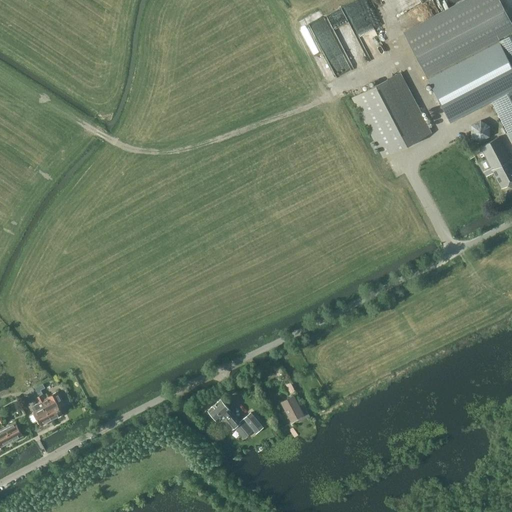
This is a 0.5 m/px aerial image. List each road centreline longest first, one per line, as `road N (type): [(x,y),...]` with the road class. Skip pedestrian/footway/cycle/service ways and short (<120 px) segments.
road 1 (track): [(0,70),(120,147),(171,154),(283,115),(402,59),(447,134),(406,161),(454,252)]
road 2 (unclassified): [(0,485),(511,222)]
